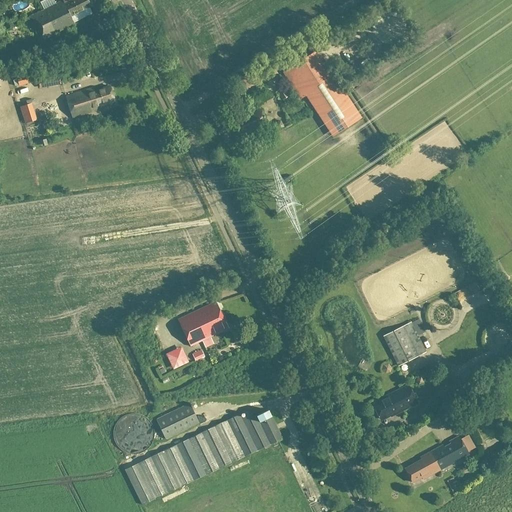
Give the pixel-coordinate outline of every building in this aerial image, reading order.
[(38,12),(27,17),(39,42),(74,25),(70,17),(91,7),(87,0),(62,0),(55,4),(55,5),(39,12),(38,12)] [(332,136),(360,118),(316,51),(288,69),(296,81),(291,85),(300,99),(306,96),(332,136)] [(56,68),(35,72),(38,85),(59,81),(56,68)] [(84,83),(76,87),(78,92),(86,89),(84,83)] [(264,85),(247,96),(255,108),(272,97),(264,85)] [(96,90),(95,87),(65,97),(71,118),(100,109),(99,106),(113,101),(109,86),(96,90)] [(283,87),(276,91),(282,100),(288,96),(283,87)] [(249,110),(238,115),(240,119),(234,122),(240,136),(265,124),(259,110),(251,114),(249,110)] [(36,121),(34,115),(23,119),(25,124),(36,121)] [(67,127),(63,115),(41,122),(44,134),(67,127)] [(279,121),(268,127),(271,133),(282,127),(279,121)] [(227,328),(214,302),(177,319),(190,346),(227,328)] [(425,352),(410,323),(383,336),(398,366),(425,352)] [(173,368),(189,363),(184,347),(167,352),(173,368)] [(200,350),(191,355),(195,362),(204,357),(200,350)] [(489,359),(474,367),(478,375),(494,366),(489,359)] [(383,400),(372,405),(379,419),(389,414),(391,417),(395,414),(394,413),(398,411),(399,413),(416,404),(407,385),(382,398),(383,400)] [(189,404),(156,420),(165,439),(198,423),(189,404)] [(239,414),(124,470),(142,506),(281,438),(268,410),(256,416),(254,412),(241,419),(239,414)] [(137,414),(133,413),(129,414),(125,415),(122,417),(119,419),(116,423),(114,426),(113,430),(113,434),(113,438),(114,442),(116,445),(119,448),(122,451),(125,453),(131,454),(133,454),(137,454),(141,453),(144,451),(148,448),(150,445),(152,442),(153,438),(154,434),(153,430),(152,426),(150,423),(148,419),(144,417),(141,415),(137,414)] [(420,460),(404,469),(412,482),(421,477),(422,480),(468,455),(457,437),(448,442),(450,445),(444,448),(443,445),(419,458),(420,460)]
